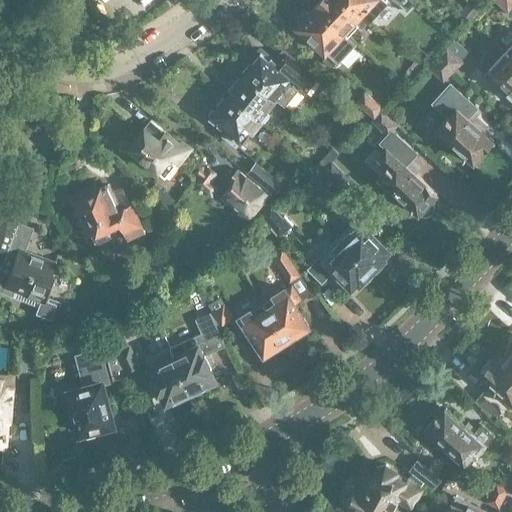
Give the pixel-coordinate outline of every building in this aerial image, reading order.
[(314,6),(348,36),(357,25),(363,30),(368,25),(371,22),(345,0),(317,0),(313,5),(315,6),(314,6)] [(345,0),(371,22),(389,3),(385,0),(345,0)] [(393,0),(407,11),(416,0),(415,0),(393,0)] [(469,0),(460,11),(470,20),(483,3),(479,0),(469,0)] [(348,36),(314,6),(310,10),(308,9),(303,10),(297,16),(297,21),(299,22),(295,25),(337,63),(346,54),(357,44),(348,36)] [(437,56),(453,71),(470,53),(454,38),(437,56)] [(278,100),(282,104),(297,86),(303,91),(316,76),(286,51),(276,63),(261,50),(251,62),(248,63),(245,67),(245,69),(243,72),(278,100)] [(511,56),(506,51),(484,75),(502,92),(506,87),(511,91),(511,56)] [(453,71),(437,56),(427,66),(444,81),(453,71)] [(243,72),(227,91),(263,121),(269,114),(268,113),(278,100),(243,72)] [(263,121),(227,91),(224,95),(221,95),(218,99),(218,102),(209,114),(228,129),(224,134),(236,145),(247,131),(252,135),(263,121)] [(356,101),(374,117),(381,109),(383,106),(365,91),(356,101)] [(487,150),(485,148),(493,140),(451,101),(443,110),(449,116),(438,128),(476,163),(487,150)] [(381,109),(374,117),(371,120),(388,136),(398,125),(381,109)] [(145,127),(137,137),(134,138),(130,142),(131,143),(128,147),(158,170),(165,175),(175,162),(178,165),(189,151),(165,132),(165,131),(150,119),(144,126),(145,127)] [(437,193),(393,152),(386,145),(377,155),(388,166),(380,175),(388,182),(390,186),(418,212),(419,211),(423,213),(425,214),(428,214),(430,213),(432,212),(434,209),(434,206),(434,204),(431,198),(437,193)] [(321,170),(340,189),(350,179),(331,160),(321,170)] [(269,188),(275,194),(276,193),(280,195),(286,187),(283,185),(284,183),(256,161),(248,172),(269,188)] [(205,191),(211,196),(218,186),(212,182),(217,175),(208,168),(200,164),(194,172),(199,175),(193,183),(205,191)] [(277,195),(275,194),(269,188),(265,192),(238,170),(230,179),(233,182),(222,196),(240,211),(233,219),(243,227),(263,201),(268,205),(277,195)] [(71,195),(89,234),(118,221),(123,232),(140,224),(130,203),(119,208),(108,184),(97,189),(94,184),(71,195)] [(0,265),(1,266),(18,219),(18,220),(26,198),(9,192),(1,215),(0,214),(0,265)] [(277,195),(268,205),(269,206),(261,213),(277,234),(287,225),(283,219),(285,217),(272,204),(280,197),(277,195)] [(1,266),(0,265),(0,290),(39,305),(36,312),(51,318),(57,302),(43,297),(56,261),(25,250),(34,225),(18,220),(18,219),(1,266)] [(337,237),(371,271),(383,258),(382,257),(388,250),(359,221),(350,230),(347,227),(337,237)] [(371,271),(337,237),(327,247),(330,250),(322,258),(319,255),(307,268),(322,283),(334,270),(351,287),(357,280),(360,283),(371,271)] [(262,302),(288,342),(297,336),(297,332),(307,325),(293,303),(311,292),(281,245),(270,252),(291,284),(262,302)] [(221,323),(232,316),(224,302),(223,303),(220,297),(209,304),(221,323)] [(288,342),(262,302),(241,316),(264,352),(276,345),(280,347),(288,342)] [(170,347),(191,392),(207,384),(206,383),(215,379),(209,367),(212,366),(206,354),(225,344),(209,311),(194,319),(200,333),(170,347)] [(118,349),(113,340),(104,341),(114,377),(130,374),(118,349)] [(15,342),(16,377),(33,376),(32,341),(15,342)] [(511,343),(502,355),(511,364),(511,343)] [(118,349),(130,374),(131,375),(141,370),(129,345),(118,349)] [(191,392),(170,347),(146,359),(155,376),(152,377),(158,391),(160,390),(166,402),(175,398),(175,399),(191,392)] [(511,364),(502,355),(496,361),(493,358),(479,373),(511,402),(511,364)] [(98,361),(78,366),(81,379),(89,377),(90,383),(69,389),(81,432),(114,423),(98,361)] [(10,391),(11,391),(13,377),(0,375),(0,442),(4,443),(6,423),(9,423),(10,415),(8,415),(10,391)] [(472,448),(478,454),(487,444),(446,407),(439,415),(438,413),(426,427),(462,459),(472,448)] [(361,480),(359,484),(355,483),(352,483),(348,484),(345,487),(343,489),(342,493),(343,497),(344,501),(346,503),(349,505),(362,511),(395,511),(398,507),(395,506),(398,500),(412,507),(423,487),(420,485),(421,481),(424,479),(434,486),(442,475),(416,457),(408,468),(411,470),(409,473),(406,478),(395,473),(397,469),(385,463),(377,465),(368,484),(361,480)] [(486,502),(499,508),(506,493),(493,487),(486,502)]
